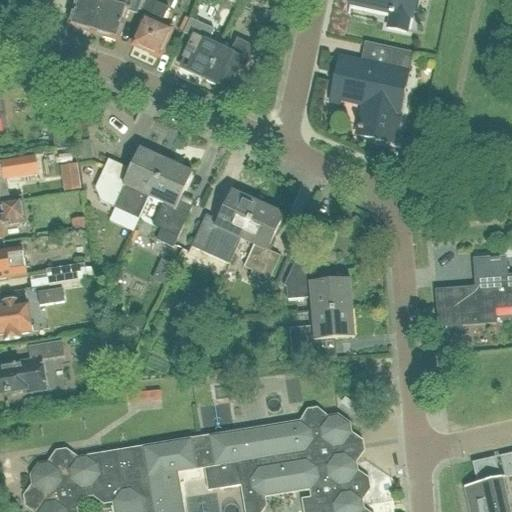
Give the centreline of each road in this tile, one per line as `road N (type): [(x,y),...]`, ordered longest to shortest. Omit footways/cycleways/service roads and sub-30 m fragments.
road 1 (residential): [(418,453),(393,213),(372,186),(282,146)]
road 2 (residential): [(282,146),(81,57),(50,49),(0,56)]
road 3 (residential): [(282,146),(316,0)]
